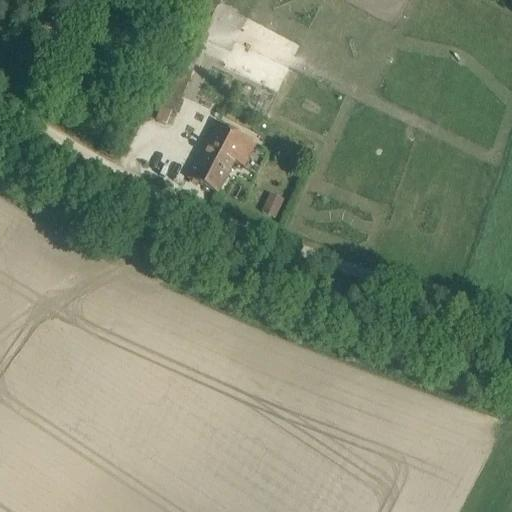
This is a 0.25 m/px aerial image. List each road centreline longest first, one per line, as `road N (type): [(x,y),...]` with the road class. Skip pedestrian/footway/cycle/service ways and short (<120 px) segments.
road 1 (unclassified): [(511,333),(121,178),(82,155)]
road 2 (track): [(130,0),(56,137)]
